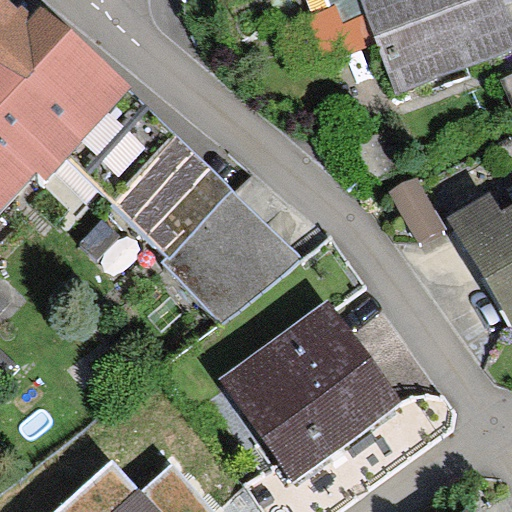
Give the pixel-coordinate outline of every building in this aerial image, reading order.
[(47,181),(66,158),(115,203),(177,136),(126,88),(131,83),(44,5),(33,16),(13,0),(0,0),(0,210),(32,171),(47,181)] [(511,19),(504,0),(328,0),(337,23),(364,12),(397,96),(511,50),(511,19)] [(302,259),(177,136),(115,203),(172,259),(163,266),(224,325),(302,259)] [(438,235),(413,194),(389,209),(414,249),(438,235)] [(455,236),(510,326),(511,324),(511,231),(501,238),(488,216),(455,236)] [(320,324),(223,393),(281,475),(379,407),(320,324)] [(0,381),(8,372),(0,364),(0,381)] [(160,511),(142,491),(113,460),(55,511),(160,511)] [(213,511),(173,465),(142,491),(160,511),(213,511)]
